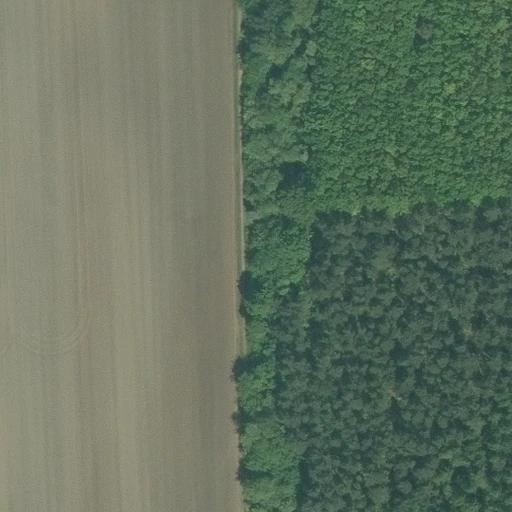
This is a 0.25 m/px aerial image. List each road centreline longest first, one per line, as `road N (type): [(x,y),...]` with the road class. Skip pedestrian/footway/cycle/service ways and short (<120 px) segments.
road 1 (track): [(243,0),(249,511)]
road 2 (track): [(511,196),(245,228)]
